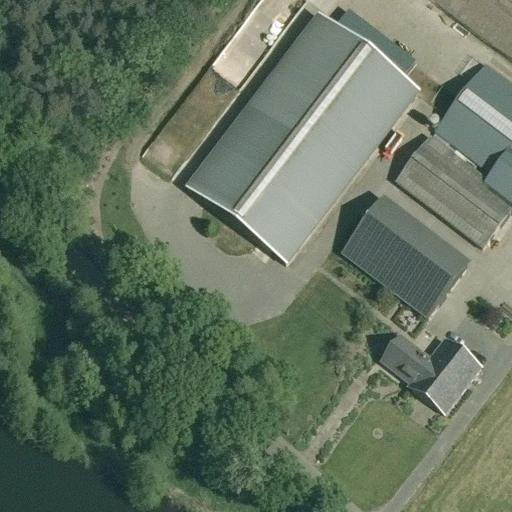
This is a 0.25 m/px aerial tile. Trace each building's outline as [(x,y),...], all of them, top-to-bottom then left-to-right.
[(418,96),(320,21),(188,194),(286,269),(418,96)] [(511,215),(511,89),(487,70),(436,136),(493,179),(488,185),(432,142),(397,187),(483,253),(511,215)] [(429,323),(466,273),(455,265),(436,290),(402,265),(384,289),(429,323)] [(409,391),(420,400),(441,372),(430,363),(430,364),(402,342),(384,366),(411,387),(408,391),(409,391)] [(441,372),(420,400),(445,419),(481,373),(445,345),(430,363),(441,372)]
